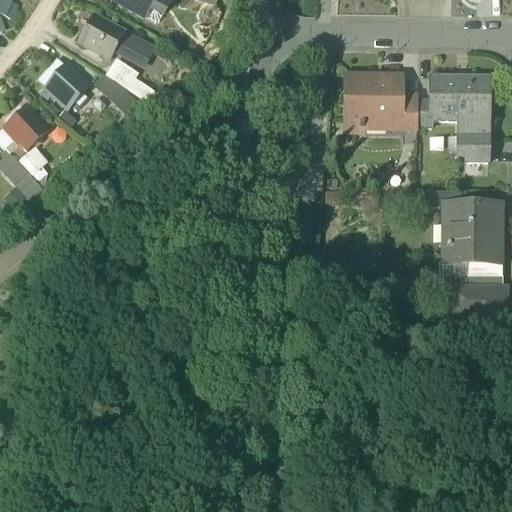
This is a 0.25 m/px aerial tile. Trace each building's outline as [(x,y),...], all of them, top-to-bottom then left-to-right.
[(108,0),(143,19),(153,0),(108,0)] [(166,0),(153,0),(143,19),(154,26),(159,24),(171,2),(166,0)] [(218,0),(195,0),(193,7),(214,14),(218,0)] [(124,36),(96,21),(82,47),(110,63),(114,55),(124,36)] [(152,51),(124,36),(114,55),(142,70),(152,51)] [(106,82),(151,110),(159,97),(136,82),(139,77),(118,63),(106,82)] [(88,90),(64,69),(44,91),(68,113),(88,90)] [(400,80),(345,79),(344,137),(365,137),(365,133),(399,134),(400,100),(400,80)] [(488,80),(429,80),(429,104),(431,104),(431,124),(457,124),(457,140),(464,140),(487,141),(488,80)] [(417,101),(400,100),(399,134),(416,134),(416,131),(416,104),(417,101)] [(429,104),(416,104),(416,131),(431,131),(431,124),(431,104),(429,104)] [(46,134),(25,111),(3,130),(20,149),(25,154),(46,134)] [(0,146),(11,158),(20,149),(3,131),(0,134),(0,146)] [(487,141),(464,140),(457,140),(456,166),(487,166),(487,141)] [(35,152),(17,168),(29,182),(47,165),(35,152)] [(6,157),(0,163),(0,170),(30,204),(41,194),(29,182),(17,168),(6,157)] [(14,192),(4,202),(14,214),(25,204),(14,192)] [(443,211),(443,208),(465,208),(465,195),(424,195),(424,211),(443,211)] [(465,208),(443,208),(443,211),(443,267),(466,267),(498,268),(499,209),(465,208)] [(498,268),(466,267),(465,280),(501,280),(501,268),(498,268)] [(465,280),(459,280),(459,292),(501,292),(501,280),(465,280)] [(459,292),(449,292),(449,314),(465,314),(465,352),(504,353),(505,292),(501,292),(459,292)]
